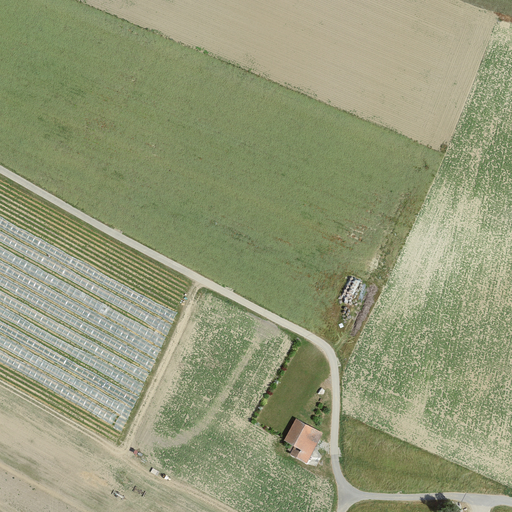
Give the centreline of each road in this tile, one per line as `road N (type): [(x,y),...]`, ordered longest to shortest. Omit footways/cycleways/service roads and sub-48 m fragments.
road 1 (track): [(349,491),(335,458),(329,349),(0,169)]
road 2 (track): [(511,503),(349,491)]
